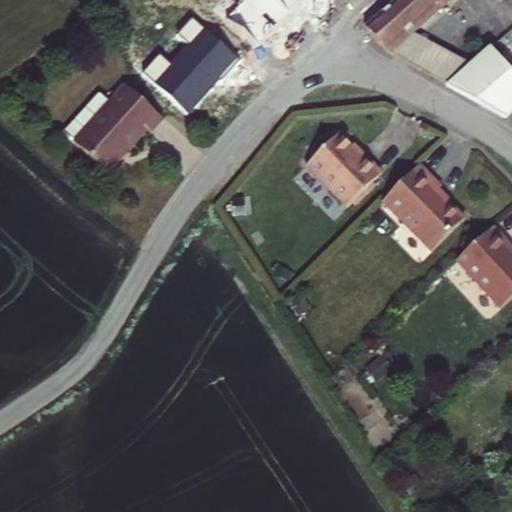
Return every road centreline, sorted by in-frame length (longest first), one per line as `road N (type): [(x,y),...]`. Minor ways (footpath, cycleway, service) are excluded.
road 1 (residential): [(332,46),(217,160),(94,352),(49,392)]
road 2 (residential): [(332,46),(511,146)]
